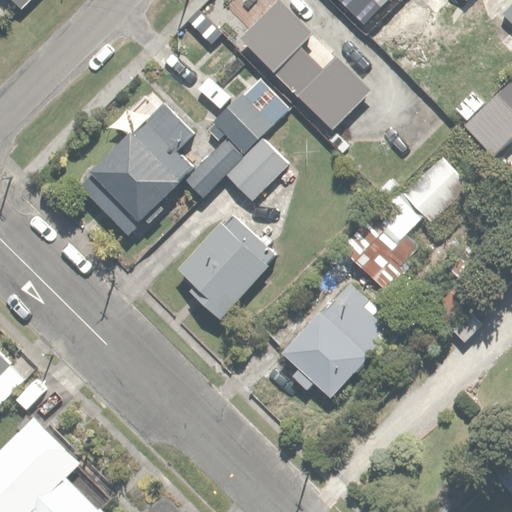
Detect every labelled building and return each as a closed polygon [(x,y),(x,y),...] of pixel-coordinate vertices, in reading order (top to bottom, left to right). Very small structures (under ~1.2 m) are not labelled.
[(398,0),(335,0),(368,32),(398,0)] [(224,31),(203,7),(182,26),(203,50),(224,31)] [(228,132),(188,175),(209,194),(227,174),(260,205),(298,163),(263,131),(277,117),(243,86),(213,118),(228,132)] [(511,113),(492,93),(490,95),(462,122),(489,150),(511,127),(511,113)] [(165,95),(81,178),(129,227),(196,162),(180,146),(198,128),(165,95)] [(399,184),(341,244),(384,286),(427,242),(412,228),(425,214),(432,221),(475,177),(443,147),(403,188),(399,184)] [(231,209),(179,262),(199,282),(194,287),(220,313),(277,254),(231,209)] [(350,270),(304,321),(283,345),(300,360),(293,368),(311,384),(317,378),(333,391),(387,329),(372,315),(385,300),(350,270)] [(0,399),(31,367),(0,337),(0,399)] [(0,444),(0,511),(113,511),(72,470),(83,459),(34,411),(0,444)] [(511,462),(500,474),(511,486),(511,462)]
